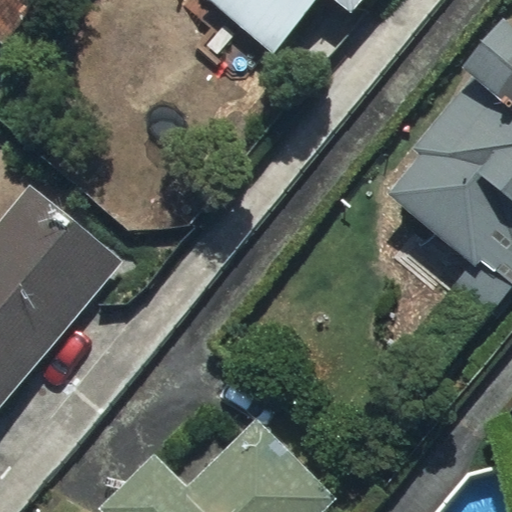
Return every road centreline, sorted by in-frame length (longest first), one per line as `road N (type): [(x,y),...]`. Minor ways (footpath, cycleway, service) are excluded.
road 1 (unknown): [(0,494),(411,0)]
road 2 (unknown): [(511,374),(403,511)]
